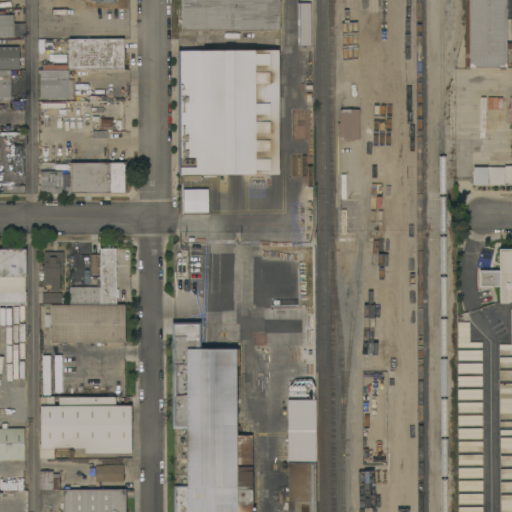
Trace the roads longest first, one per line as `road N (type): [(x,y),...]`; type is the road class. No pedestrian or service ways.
road 1 (residential): [(155,0),(154,511)]
road 2 (residential): [(0,220),(182,223)]
